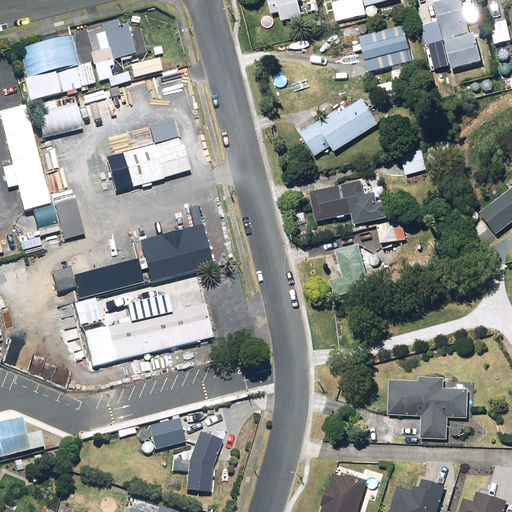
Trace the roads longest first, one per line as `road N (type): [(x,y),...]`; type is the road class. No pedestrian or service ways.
road 1 (residential): [(261,511),(291,412),(292,357),(204,0)]
road 2 (unknown): [(282,441),(511,456)]
